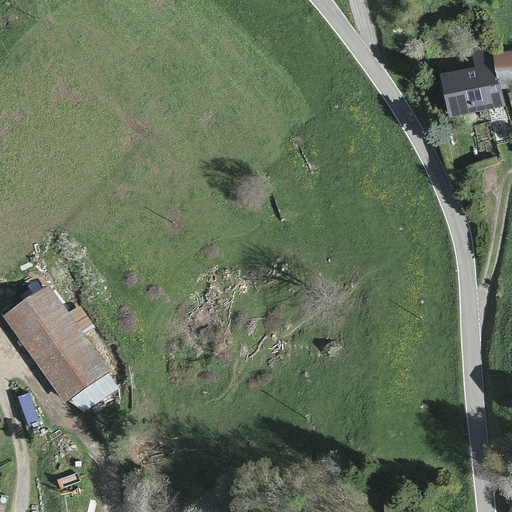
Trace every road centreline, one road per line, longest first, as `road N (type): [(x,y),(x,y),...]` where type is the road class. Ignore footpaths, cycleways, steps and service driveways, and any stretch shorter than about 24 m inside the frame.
road 1 (unclassified): [(320,0),(423,143),(458,222),(487,511)]
road 2 (residential): [(121,511),(112,473),(0,345)]
